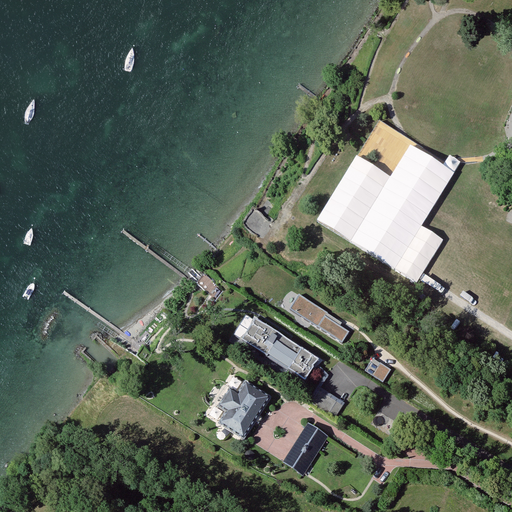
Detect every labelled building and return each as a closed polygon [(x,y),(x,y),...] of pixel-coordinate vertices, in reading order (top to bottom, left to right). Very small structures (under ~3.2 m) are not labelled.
[(355,248),(424,284),(448,238),(426,226),(459,162),(449,157),(443,168),(407,149),(355,248)] [(254,210),(243,227),(263,241),(275,225),(254,210)] [(224,290),(204,276),(197,286),(217,300),(224,290)] [(312,305),(305,315),(317,324),(324,313),(312,305)] [(248,345),(261,324),(256,321),(243,342),(248,345)] [(313,367),(318,361),(261,324),(248,345),(306,382),(313,369),(313,367)] [(167,364),(147,350),(141,359),(160,373),(167,364)] [(380,360),(374,356),(365,368),(370,372),(380,360)] [(244,441),(270,399),(246,383),(239,394),(230,389),(218,408),(227,413),(219,424),(244,441)] [(337,402),(320,391),(311,404),(329,415),(337,402)] [(327,438),(308,425),(282,464),(302,477),(327,438)]
